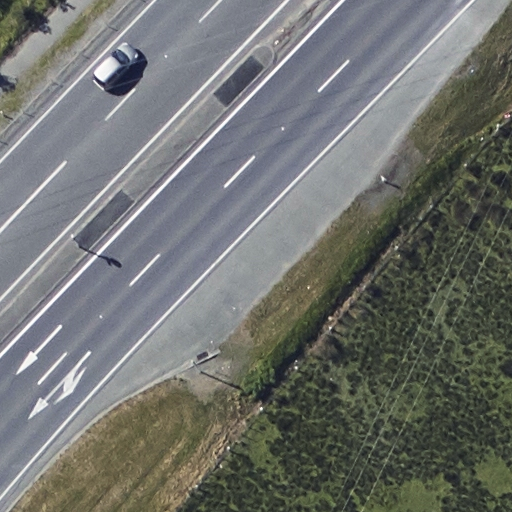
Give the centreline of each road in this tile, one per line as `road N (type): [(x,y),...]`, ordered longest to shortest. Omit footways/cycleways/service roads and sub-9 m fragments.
road 1 (trunk): [(396,0),(0,425)]
road 2 (trunk): [(0,245),(111,97)]
road 3 (trunk): [(0,210),(111,97)]
road 4 (trunk): [(111,97),(207,0)]
